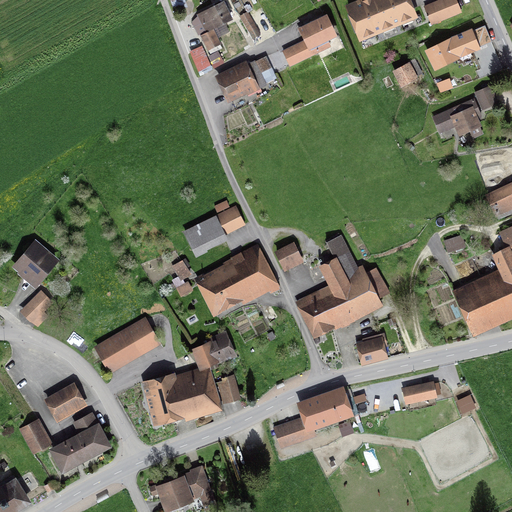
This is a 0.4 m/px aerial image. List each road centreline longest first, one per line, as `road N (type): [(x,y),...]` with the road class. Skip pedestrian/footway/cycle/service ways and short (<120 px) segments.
road 1 (residential): [(161,0),(323,384)]
road 2 (residential): [(0,334),(36,337),(78,362),(141,461)]
road 3 (tertiary): [(141,461),(323,384)]
road 4 (tertiary): [(323,384),(511,340)]
